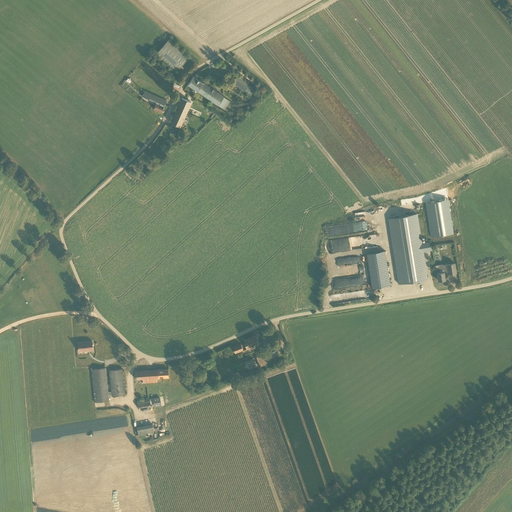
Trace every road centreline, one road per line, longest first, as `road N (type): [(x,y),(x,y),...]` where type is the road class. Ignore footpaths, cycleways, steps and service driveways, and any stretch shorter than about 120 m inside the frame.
road 1 (unclassified): [(95,313),(139,356),(171,360),(296,316),(511,278)]
road 2 (unclassified): [(95,313),(59,234),(62,224),(148,144),(202,66),(319,0)]
road 3 (track): [(329,511),(511,387)]
